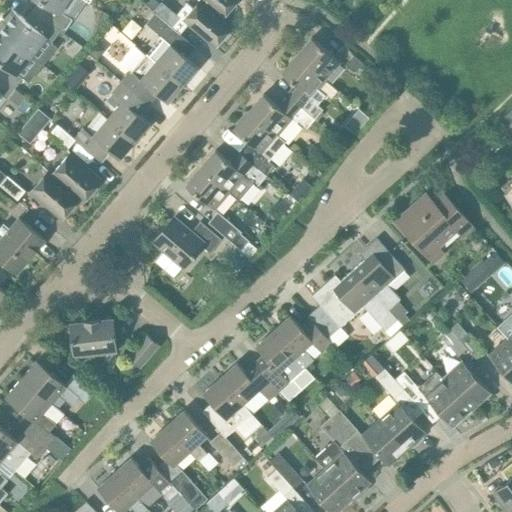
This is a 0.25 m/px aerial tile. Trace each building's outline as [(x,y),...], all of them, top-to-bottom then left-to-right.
[(64,33),(73,19),(60,11),(66,0),(41,0),(48,4),(40,15),(64,33)] [(223,16),(202,0),(199,0),(193,8),(186,2),(176,14),(180,16),(171,26),(177,30),(180,33),(188,24),(214,46),(233,24),(223,16)] [(202,0),(223,16),(236,0),(202,0)] [(154,10),(171,26),(180,16),(176,14),(162,1),(154,10)] [(5,20),(2,17),(0,18),(0,30),(29,54),(43,36),(50,41),(60,31),(64,33),(40,15),(32,26),(13,10),(5,20)] [(146,53),(182,85),(198,66),(168,41),(177,30),(171,26),(154,10),(153,11),(155,12),(147,23),(161,35),(146,53)] [(0,65),(0,76),(14,87),(22,77),(15,72),(29,54),(0,30),(0,61),(2,63),(0,65)] [(297,54),(325,79),(340,61),(312,36),(297,54)] [(100,45),(96,41),(88,50),(97,58),(101,53),(100,45)] [(182,85),(146,53),(131,70),(129,69),(120,80),(148,104),(157,93),(168,101),(182,85)] [(325,79),(297,54),(282,71),(297,85),(288,95),(315,118),(323,109),(317,104),(325,95),(317,88),(325,79)] [(354,54),(346,64),(355,71),(363,62),(354,54)] [(0,105),(14,87),(0,76),(0,105)] [(140,114),(148,104),(120,80),(111,91),(112,92),(105,100),(115,108),(107,118),(134,141),(150,123),(140,114)] [(277,134),(292,117),(297,121),(298,120),(307,127),(315,118),(288,95),(279,106),(264,93),(249,110),(277,134)] [(511,108),(500,119),(511,132),(511,108)] [(51,121),(38,110),(19,134),(31,145),(51,121)] [(240,152),(266,175),(275,166),(268,160),(285,141),(277,134),(249,110),(234,128),(249,141),(240,152)] [(134,141),(107,118),(93,135),(83,127),(73,138),(75,139),(102,161),(111,150),(119,158),(134,141)] [(73,138),(57,124),(50,133),(67,148),(75,139),(73,138)] [(201,167),(229,191),(240,199),(255,181),(259,184),(266,175),(240,152),(231,162),(216,149),(201,167)] [(41,165),(83,200),(102,179),(70,152),(53,172),(50,169),(48,170),(41,164),(41,165)] [(327,172),(335,161),(328,155),(319,166),(327,172)] [(83,200),(41,165),(32,175),(39,181),(30,192),(61,218),(79,198),(83,201),(83,200)] [(229,191),(201,167),(186,184),(214,208),(229,191)] [(0,184),(17,199),(24,190),(7,175),(0,183),(0,184)] [(306,196),(295,187),(290,193),(301,202),(306,196)] [(474,227),(442,191),(432,199),(429,196),(410,213),(407,210),(396,219),(433,261),(444,251),(440,247),(457,231),(463,237),(474,227)] [(217,211),(208,222),(241,250),(249,240),(241,233),(242,232),(217,211)] [(173,276),(183,265),(184,266),(202,245),(210,252),(221,238),(200,221),(191,231),(174,216),(153,240),(163,249),(154,260),(173,276)] [(19,217),(0,239),(0,258),(17,272),(45,239),(19,217)] [(353,269),(403,325),(410,319),(405,313),(408,310),(398,299),(400,298),(387,283),(404,268),(376,237),(359,252),(365,258),(353,269)] [(227,244),(216,258),(232,271),(243,257),(227,244)] [(494,273),(482,259),(460,278),(471,292),(494,273)] [(363,305),(385,329),(391,336),(403,325),(353,269),(341,280),(335,274),(312,294),(320,304),(308,315),(310,317),(310,318),(332,343),(333,343),(327,337),(363,305)] [(304,347),(311,341),(322,353),(332,343),(310,318),(301,326),(290,314),(273,330),(305,366),(314,358),(304,347)] [(511,343),(511,317),(500,328),(508,337),(507,338),(511,343)] [(85,321),(70,323),(73,354),(117,349),(113,318),(99,319),(98,318),(84,319),(85,321)] [(467,333),(459,323),(453,329),(468,347),(476,358),(486,350),(470,331),(467,333)] [(468,347),(453,329),(443,337),(458,355),(468,347)] [(255,363),(279,389),(305,366),(273,330),(256,345),(265,355),(255,363)] [(146,332),(126,355),(140,367),(160,344),(146,332)] [(511,343),(507,338),(488,355),(511,380),(511,343)] [(50,402),(58,392),(72,404),(78,396),(85,402),(94,391),(74,374),(65,384),(36,359),(21,377),(63,414),(64,414),(50,402)] [(394,398),(404,389),(395,379),(377,359),(369,366),(377,375),(375,376),(394,398)] [(443,376),(471,409),(491,391),(462,359),(443,376)] [(242,402),(243,402),(259,387),(269,398),(279,389),(255,363),(246,371),(237,362),(220,377),(242,402)] [(357,377),(352,371),(345,376),(351,382),(357,377)] [(412,397),(420,390),(403,371),(395,379),(404,389),(412,397)] [(443,376),(424,394),(452,425),(471,409),(443,376)] [(63,414),(21,377),(6,394),(34,418),(25,430),(46,448),(56,436),(49,431),(63,414)] [(225,436),(252,412),(243,402),(242,402),(220,377),(203,392),(212,402),(203,410),(221,430),(220,431),(225,436)] [(336,390),(340,395),(346,395),(351,391),(352,385),(347,380),(341,379),(336,384),(336,390)] [(398,401),(379,418),(406,448),(409,445),(414,445),(421,438),(421,435),(425,431),(398,401)] [(406,448),(379,418),(362,434),(339,408),(332,415),(350,437),(362,450),(370,443),(389,464),(406,448)] [(167,424),(190,450),(190,449),(199,459),(207,452),(198,442),(207,434),(185,409),(167,424)] [(341,446),(350,437),(332,415),(320,426),(333,440),(315,456),(352,497),(354,495),(359,496),(367,488),(366,484),(370,480),(345,453),(346,452),(341,446)] [(190,450),(167,424),(150,439),(173,465),(190,450)] [(46,448),(25,430),(16,439),(0,425),(0,457),(1,459),(2,458),(16,469),(30,453),(37,459),(46,448)] [(225,436),(220,431),(210,440),(238,472),(249,463),(225,436)] [(115,471),(137,496),(154,481),(170,498),(179,490),(169,480),(149,457),(140,465),(132,456),(115,471)] [(335,511),(352,497),(315,456),(325,467),(307,483),(332,511),(335,511)] [(276,466),(294,487),(303,479),(284,458),(276,466)] [(511,461),(501,470),(508,480),(493,492),(507,510),(511,506),(511,461)] [(294,487),(276,466),(275,467),(276,468),(267,477),(284,496),(294,487)] [(169,480),(179,490),(197,511),(208,501),(209,500),(182,469),(169,480)] [(137,496),(115,471),(98,486),(120,511),(129,503),(136,511),(143,511),(148,508),(137,496)] [(221,489),(209,500),(208,501),(217,511),(231,499),(221,489)] [(271,511),(300,511),(288,498),(271,511)]
